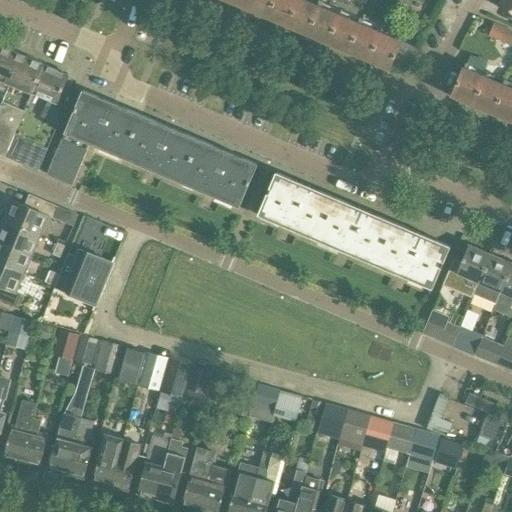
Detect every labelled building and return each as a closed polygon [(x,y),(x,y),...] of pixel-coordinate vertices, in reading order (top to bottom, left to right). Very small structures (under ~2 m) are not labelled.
[(227,0),(227,1),(266,18),(273,0),(227,0)] [(306,35),(318,7),(302,0),(273,0),(266,18),(306,35)] [(511,0),(502,0),(499,6),(511,12),(511,0)] [(347,52),(359,24),(318,7),(306,35),(347,52)] [(401,36),(399,41),(359,24),(347,52),(388,70),(402,37),(401,36)] [(511,45),(511,42),(511,31),(493,24),(488,36),(511,45)] [(0,106),(21,55),(0,46),(0,106)] [(0,154),(5,157),(44,65),(21,55),(0,106),(0,154)] [(463,68),(451,96),(492,114),(504,85),(464,69),(466,64),(465,64),(463,68)] [(38,171),(65,106),(56,102),(68,75),(44,65),(5,157),(38,171)] [(511,122),(511,88),(504,85),(492,114),(511,122)] [(141,115),(83,90),(62,139),(47,174),(72,185),(87,149),(89,143),(99,147),(101,143),(122,152),(120,156),(123,157),(141,115)] [(178,181),(181,182),(199,140),(141,115),(123,157),(125,158),(127,154),(149,163),(147,167),(157,172),(159,168),(180,176),(178,181)] [(199,140),(181,182),(183,183),(185,179),(206,188),(205,192),(215,197),(217,192),(238,201),(236,206),(239,207),(257,164),(199,140)] [(334,197),(276,172),(258,214),(260,215),(262,211),(283,220),(282,224),(292,229),(294,225),(315,234),(313,238),(316,239),(334,197)] [(0,213),(0,218),(40,235),(48,216),(53,218),(58,207),(28,194),(24,205),(12,200),(7,211),(2,209),(0,213)] [(371,263),(374,264),(392,222),(334,197),(316,239),(318,240),(320,236),(341,245),(340,249),(350,254),(352,249),(373,258),(371,263)] [(0,240),(32,254),(40,235),(0,218),(0,240)] [(392,222),(374,264),(376,265),(378,261),(399,270),(398,274),(408,278),(410,274),(431,283),(429,287),(432,289),(450,246),(392,222)] [(79,233),(64,268),(104,285),(113,264),(86,252),(92,238),(79,233)] [(0,263),(24,273),(32,254),(0,240),(0,263)] [(59,257),(64,246),(57,243),(52,254),(59,257)] [(453,260),(443,284),(473,297),(473,295),(490,254),(468,245),(460,263),(453,260)] [(473,295),(495,304),(511,264),(511,263),(490,254),(473,295)] [(16,293),(24,273),(0,263),(0,299),(16,306),(21,295),(16,293)] [(511,297),(511,264),(495,304),(506,309),(511,297)] [(64,268),(59,278),(70,283),(65,294),(95,307),(104,285),(64,268)] [(54,286),(59,275),(50,271),(45,282),(54,286)] [(12,316),(0,312),(0,328),(8,331),(12,316)] [(12,316),(8,331),(29,336),(33,321),(12,316)] [(421,333),(452,346),(460,327),(447,322),(444,329),(427,322),(421,333)] [(32,334),(50,339),(53,328),(35,324),(32,334)] [(482,337),(460,327),(452,346),(474,356),(482,337)] [(52,355),(72,361),(79,335),(59,329),(52,355)] [(75,361),(90,365),(97,340),(82,336),(75,361)] [(474,356),(496,365),(504,346),(482,337),(474,356)] [(102,340),(93,371),(116,377),(121,361),(124,346),(102,340)] [(146,353),(124,346),(121,361),(143,367),(146,353)] [(511,349),(504,346),(496,365),(511,372),(511,349)] [(138,385),(160,391),(168,359),(146,353),(143,367),(138,385)] [(190,366),(168,359),(160,391),(182,397),(185,387),(190,366)] [(207,393),(212,372),(190,366),(185,387),(207,393)] [(225,375),(212,372),(207,393),(219,396),(225,375)] [(257,384),(243,380),(233,413),(248,417),(252,402),(253,396),(257,384)] [(253,396),(252,402),(275,408),(279,391),(279,390),(257,384),(253,396)] [(303,397),(296,395),(279,391),(275,408),(274,412),(273,416),(296,422),(303,397)] [(468,393),(464,403),(489,414),(493,404),(468,393)] [(435,431),(448,399),(440,396),(428,428),(435,431)] [(306,424),(318,427),(325,403),(313,400),(306,424)] [(12,426),(3,458),(15,461),(17,460),(21,461),(33,418),(36,405),(22,401),(16,427),(12,426)] [(317,433),(339,439),(347,409),(326,403),(317,433)] [(362,446),(371,416),(347,409),(339,439),(362,446)] [(60,426),(48,470),(59,473),(62,472),(66,473),(81,418),(63,413),(60,426)] [(495,451),(511,456),(511,423),(488,414),(480,434),(498,442),(495,451)] [(371,416),(362,446),(384,453),(386,448),(393,422),(371,416)] [(42,420),(33,418),(21,461),(26,462),(27,464),(39,468),(48,435),(38,433),(42,420)] [(94,422),(81,418),(66,473),(70,474),(72,477),(84,480),(95,437),(90,436),(94,422)] [(409,454),(415,430),(416,428),(393,422),(386,448),(409,454)] [(415,430),(409,454),(421,457),(431,460),(438,435),(424,431),(416,428),(415,430)] [(174,429),(171,438),(178,440),(180,431),(174,429)] [(207,450),(215,452),(215,454),(225,457),(230,437),(212,432),(207,450)] [(170,441),(153,436),(137,494),(149,497),(151,496),(155,497),(170,441)] [(111,485),(123,440),(112,437),(109,450),(101,449),(92,482),(104,485),(106,484),(111,485)] [(461,458),(465,445),(442,438),(438,451),(461,458)] [(128,492),(137,459),(141,445),(123,440),(111,485),(115,486),(116,489),(128,492)] [(182,444),(170,441),(155,497),(160,498),(161,501),(173,504),(182,472),(188,448),(181,446),(182,444)] [(196,508),(200,509),(212,465),(215,454),(215,452),(207,450),(198,447),(190,474),(181,506),(193,510),(196,508)] [(263,451),(259,467),(246,511),(265,511),(270,495),(275,497),(286,455),(272,452),(272,453),(263,451)] [(494,456),(485,454),(481,467),(490,470),(491,468),(503,471),(508,457),(495,453),(494,456)] [(503,471),(503,473),(511,475),(511,458),(508,457),(503,471)] [(341,462),(333,460),(330,471),(338,474),(341,462)] [(240,462),(235,486),(227,511),(246,511),(259,467),(240,462)] [(205,511),(218,511),(230,470),(212,465),(200,509),(204,511),(205,511)] [(294,511),(305,476),(305,475),(306,473),(296,470),(288,501),(279,498),(275,511),(294,511)] [(314,511),(323,481),(305,476),(294,511),(314,511)] [(343,511),(347,501),(329,495),(323,511),(343,511)] [(362,511),(364,506),(347,501),(343,511),(362,511)]
